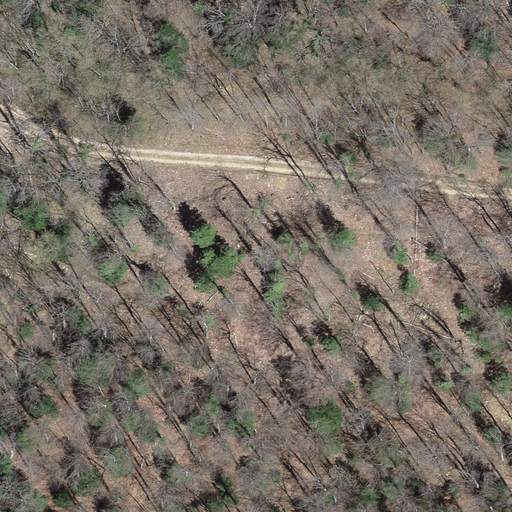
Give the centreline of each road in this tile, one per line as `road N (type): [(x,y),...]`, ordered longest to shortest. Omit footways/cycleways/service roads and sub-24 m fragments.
road 1 (track): [(0,238),(243,363),(511,473)]
road 2 (track): [(511,195),(191,160),(0,117)]
